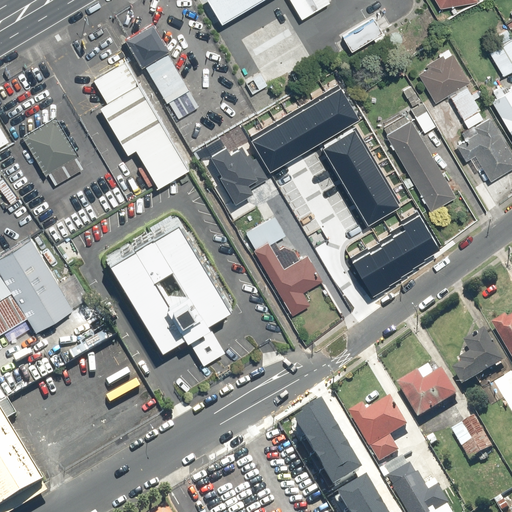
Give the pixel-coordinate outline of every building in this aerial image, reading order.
[(208,0),(221,21),(255,0),(289,0),(300,17),(329,0),(208,0)] [(381,31),(372,16),(342,34),(351,49),(381,31)] [(191,86),(151,20),(126,35),(165,101),(191,86)] [(511,68),(511,38),(490,52),(503,74),(511,68)] [(419,72),(436,101),(470,80),(453,51),(419,72)] [(189,165),(125,59),(93,77),(106,99),(99,103),(128,150),(134,146),(157,183),(189,165)] [(253,141),(252,142),(271,173),(360,120),(339,84),(251,136),(253,141)] [(420,100),(410,84),(402,89),(412,105),(420,100)] [(467,86),(451,96),(464,117),(480,108),(467,86)] [(511,88),(492,100),(511,134),(511,88)] [(435,124),(422,101),(411,107),(424,130),(435,124)] [(78,154),(55,115),(21,135),(45,174),(78,154)] [(475,154),(491,179),(511,167),(511,166),(511,165),(511,154),(490,117),(473,127),(476,132),(457,143),(466,159),(475,154)] [(386,134),(431,210),(455,196),(411,119),(386,134)] [(322,150),(368,227),(399,208),(397,205),(401,203),(357,129),(322,150)] [(242,138),(208,157),(233,200),(266,182),(242,138)] [(338,208),(339,209),(350,203),(339,184),(328,191),(338,208)] [(338,208),(328,191),(318,197),(328,214),(338,208)] [(349,257),(374,297),(390,287),(390,286),(402,279),(401,278),(413,271),(412,269),(425,262),(425,260),(440,251),(417,212),(401,222),(402,224),(390,232),(391,234),(378,242),(379,243),(368,249),(367,246),(349,257)] [(233,303),(180,213),(153,229),(207,319),(233,303)] [(323,279),(306,253),(286,266),(272,242),(287,233),(275,214),(246,231),(257,249),(253,251),(290,313),(308,302),(302,292),(323,279)] [(78,305),(35,232),(0,252),(0,268),(28,314),(37,329),(78,305)] [(191,327),(138,238),(109,255),(162,344),(191,327)] [(0,330),(28,314),(0,268),(0,330)] [(511,314),(494,325),(511,356),(511,314)] [(506,364),(487,330),(465,341),(474,357),(453,369),(463,387),(506,364)] [(511,370),(494,380),(511,413),(511,370)] [(419,420),(437,410),(438,411),(458,397),(440,371),(426,381),(421,372),(399,385),(419,420)] [(366,404),(350,413),(379,463),(395,453),(388,440),(409,427),(390,398),(370,410),(366,404)] [(300,420),(295,423),(332,487),(359,471),(320,403),(298,416),(300,420)] [(0,502),(42,478),(0,407),(0,502)] [(475,421),(455,431),(470,462),(490,452),(475,421)] [(435,511),(450,505),(440,485),(422,494),(408,469),(392,478),(411,511),(435,511)] [(383,511),(365,479),(337,495),(346,511),(383,511)] [(386,482),(372,490),(384,511),(385,511),(399,504),(386,482)] [(503,495),(495,500),(503,511),(511,506),(503,495)]
